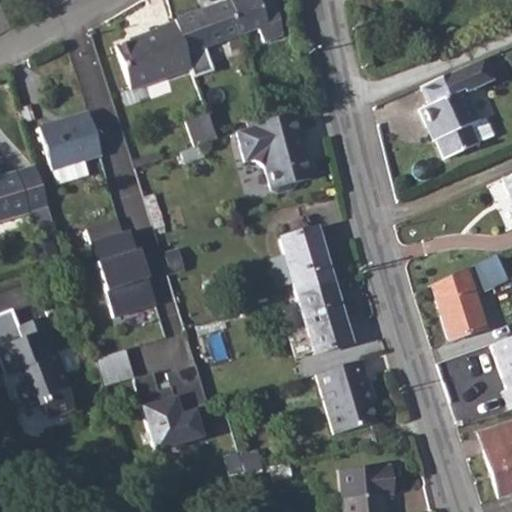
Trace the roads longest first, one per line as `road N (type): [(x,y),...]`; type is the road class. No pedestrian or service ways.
road 1 (tertiary): [(461,511),(342,97)]
road 2 (unknown): [(96,6),(195,348)]
road 3 (residential): [(342,97),(511,32)]
road 4 (residential): [(109,0),(0,54)]
